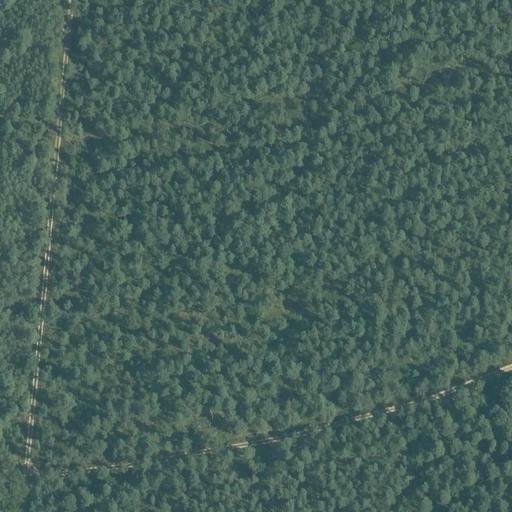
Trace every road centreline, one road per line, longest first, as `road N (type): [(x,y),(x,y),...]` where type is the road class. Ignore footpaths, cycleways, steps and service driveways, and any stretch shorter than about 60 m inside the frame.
road 1 (track): [(511,367),(302,434),(27,481),(24,511)]
road 2 (track): [(0,479),(27,481),(71,0)]
